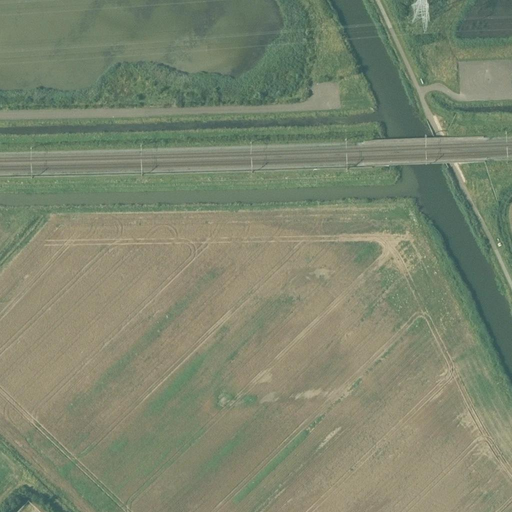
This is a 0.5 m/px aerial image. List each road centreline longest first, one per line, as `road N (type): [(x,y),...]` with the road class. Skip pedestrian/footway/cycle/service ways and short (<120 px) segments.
road 1 (motorway): [(511,265),(0,311)]
road 2 (motorway): [(0,336),(511,291)]
road 3 (track): [(0,364),(473,343)]
road 4 (unclassified): [(325,96),(299,107),(0,115)]
